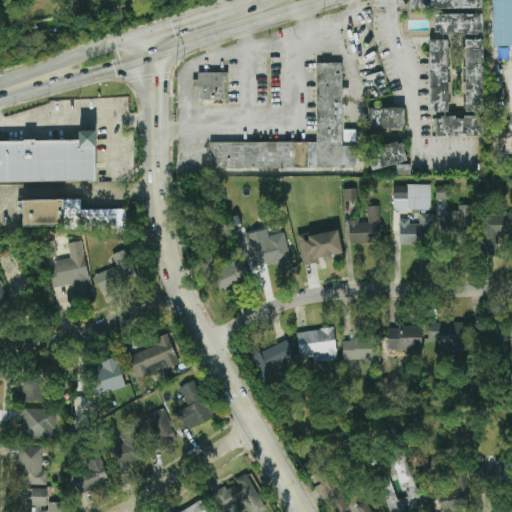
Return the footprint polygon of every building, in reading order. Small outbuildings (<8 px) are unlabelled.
[(410,0),(411,10),(483,9),(482,0),(410,0)] [(511,46),(511,0),(493,0),(492,46),(511,46)] [(483,34),(483,14),(435,15),(435,35),(483,34)] [(430,112),(448,112),(447,40),(429,41),(430,112)] [(484,40),(464,40),(465,111),(485,111),(484,40)] [(316,142),(210,143),(210,169),(356,168),(355,143),(356,143),(356,130),(342,130),(342,63),(316,63),(316,142)] [(196,72),(195,88),(201,88),(201,100),(225,100),(226,73),(196,72)] [(404,108),(368,108),(368,128),(404,128),(404,108)] [(483,117),(433,117),(433,137),(482,137),(483,117)] [(0,140),(79,140),(79,131),(95,131),(96,180),(0,181),(0,140)] [(371,169),(407,163),(403,142),(367,148),(371,169)] [(431,210),(430,185),(393,186),(394,210),(431,210)] [(436,200),(450,199),(450,186),(436,187),(436,200)] [(356,189),(343,190),(344,202),(357,201),(356,189)] [(126,210),(81,210),(81,200),(23,200),(23,229),(126,229),(126,210)] [(472,205),(458,206),(459,213),(440,214),(440,233),(473,232),(472,205)] [(379,206),(367,207),(368,221),(349,221),(349,244),(380,242),(379,206)] [(399,244),(420,244),(420,235),(432,235),(433,214),(420,214),(419,224),(410,224),(410,219),(399,219),(399,244)] [(497,235),(511,235),(511,214),(482,215),(482,256),(497,256),(497,235)] [(293,269),(284,233),(268,236),(267,230),(246,234),(254,267),(279,261),(282,272),(293,269)] [(298,236),(302,263),(343,258),(338,230),(298,236)] [(93,297),(82,241),(68,244),(70,257),(58,259),(54,241),(42,243),(50,289),(72,285),(75,300),(93,297)] [(94,275),(100,290),(137,277),(126,249),(111,255),(116,267),(94,275)] [(211,292),(249,282),(241,256),(204,266),(211,292)] [(0,311),(10,308),(1,280),(0,280),(0,311)] [(428,341),(440,341),(440,347),(469,346),(468,322),(427,323),(428,341)] [(507,326),(473,327),(473,349),(508,349),(507,326)] [(422,350),(422,327),(386,328),(387,351),(422,350)] [(297,332),(299,358),(314,357),(314,362),(337,360),(334,329),(297,332)] [(137,381),(179,364),(167,334),(153,340),(155,346),(127,357),(137,381)] [(343,338),(343,361),(377,360),(376,338),(343,338)] [(295,358),(287,340),(250,357),(263,386),(273,382),(268,370),(295,358)] [(126,386),(116,357),(101,362),(103,367),(89,371),(97,396),(126,386)] [(22,370),(23,402),(45,402),(45,370),(22,370)] [(187,405),(177,411),(188,430),(213,415),(193,379),(177,388),(187,405)] [(92,397),(75,397),(75,424),(88,424),(88,411),(92,411),(92,397)] [(158,449),(178,440),(163,408),(144,417),(158,449)] [(55,438),(55,410),(23,409),(23,437),(55,438)] [(139,459),(138,429),(123,430),(124,446),(113,447),(114,460),(139,459)] [(47,485),(47,471),(42,471),(43,447),(20,446),(18,485),(47,485)] [(424,477),(443,473),(439,459),(421,464),(424,477)] [(479,489),(511,489),(511,464),(479,464),(479,489)] [(72,475),(77,493),(101,487),(96,469),(72,475)] [(222,511),(224,511),(243,501),(248,508),(262,499),(246,473),(211,494),(222,511)] [(336,511),(372,511),(367,501),(351,508),(336,477),(322,483),(336,511)] [(419,490),(395,496),(390,477),(380,479),(388,511),(420,511),(424,511),(419,490)] [(440,510),(469,510),(469,480),(457,480),(457,492),(440,492),(440,510)] [(62,511),(62,503),(47,503),(47,489),(20,489),(20,511),(62,511)] [(206,511),(200,501),(182,511),(206,511)]
